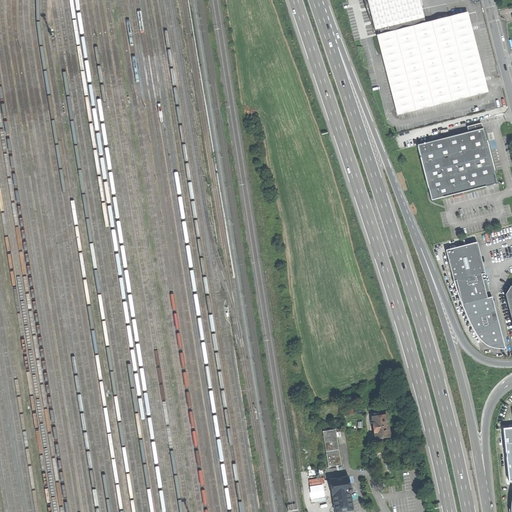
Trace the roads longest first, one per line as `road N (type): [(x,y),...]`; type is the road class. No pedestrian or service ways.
road 1 (trunk): [(295,0),(419,378),(450,511)]
road 2 (trunk): [(468,511),(416,304),(331,47)]
road 3 (trunk): [(486,511),(463,389),(418,248)]
road 4 (trunk): [(418,248),(346,62),(331,47)]
road 5 (trunk): [(511,364),(490,363),(467,347),(418,248)]
road 6 (trunk): [(488,511),(486,422),(490,404),(511,380)]
